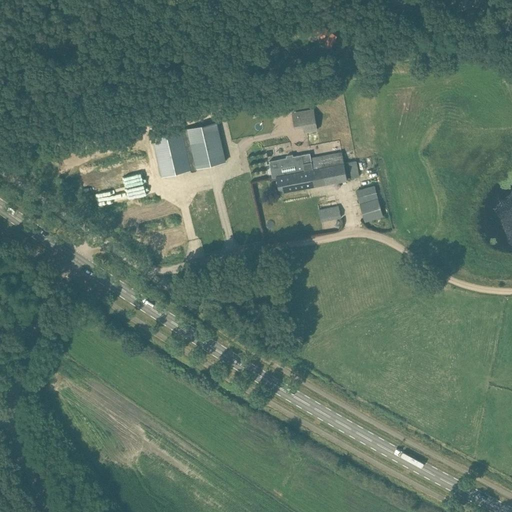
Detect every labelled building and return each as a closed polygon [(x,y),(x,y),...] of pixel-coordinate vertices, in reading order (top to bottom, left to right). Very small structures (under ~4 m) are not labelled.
[(462,0),(460,8),(475,13),(480,0),(462,0)] [(318,25),(314,32),(323,37),(327,30),(318,25)] [(332,33),(326,43),(335,48),(341,38),(332,33)] [(317,130),(314,109),(292,113),(294,127),(303,126),(304,132),(317,130)] [(225,161),(216,122),(153,136),(162,176),(190,170),(190,169),(191,168),(195,167),(197,168),(225,161)] [(310,153),(302,154),(305,171),(309,170),(312,186),(347,179),(352,178),(359,176),(356,161),(344,163),(342,152),(311,158),(310,153)] [(278,167),(271,168),(273,177),(277,176),(280,192),(312,186),(309,170),(305,171),(302,154),(293,156),(293,154),(286,155),(287,157),(278,159),(279,165),(278,167)] [(383,216),(374,185),(356,190),(365,221),(383,216)] [(341,217),(339,206),(319,209),(321,221),(341,217)]
